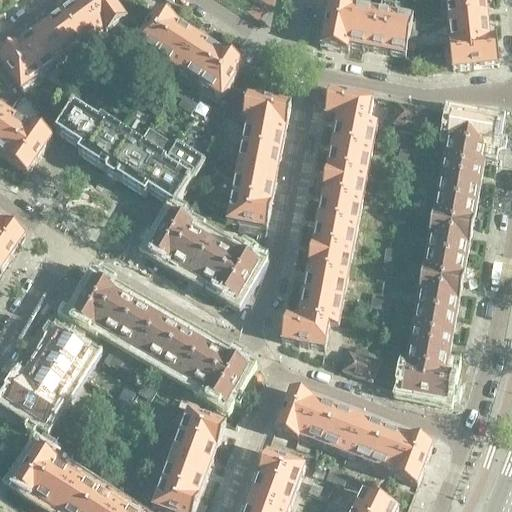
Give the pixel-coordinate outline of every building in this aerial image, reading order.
[(127,23),(117,9),(118,9),(112,1),(111,1),(110,0),(83,0),(81,2),(105,34),(107,37),(127,23)] [(490,41),(486,0),(485,0),(448,0),(445,2),(448,32),(450,32),(453,34),(454,45),(490,41)] [(105,34),(81,2),(61,17),(81,45),(94,36),(97,40),(105,34)] [(348,55),(349,49),(356,16),(357,10),(329,4),(320,50),(348,55)] [(409,37),(410,31),(411,27),(402,25),(399,20),(399,18),(370,12),(370,14),(366,18),(356,16),(349,49),(405,60),(407,50),(408,44),(409,37)] [(158,57),(178,27),(157,13),(156,13),(135,47),(143,52),(145,48),(158,57)] [(81,45),(61,17),(40,32),(63,65),(71,59),(68,55),(81,45)] [(178,75),(200,41),(178,27),(158,57),(172,66),(170,69),(178,75)] [(63,65),(40,32),(19,47),(39,76),(53,66),(56,70),(63,65)] [(202,85),(221,55),(200,41),(178,75),(186,80),(188,76),(202,85)] [(490,41),(454,45),(449,45),(452,74),(499,69),(496,41),(490,41)] [(131,54),(135,47),(126,42),(122,48),(131,54)] [(39,76),(19,47),(0,60),(0,65),(3,70),(8,77),(15,86),(21,95),(29,90),(26,85),(39,76)] [(127,60),(131,54),(122,48),(118,55),(127,60)] [(222,103),(244,69),(221,55),(202,85),(216,94),(214,97),(222,103)] [(8,77),(3,70),(0,71),(0,79),(2,81),(8,77)] [(91,85),(96,78),(85,71),(81,78),(91,85)] [(140,86),(147,75),(141,71),(134,82),(140,86)] [(147,90),(154,79),(147,75),(140,86),(147,90)] [(15,86),(8,77),(2,81),(9,91),(15,86)] [(87,91),(91,85),(81,78),(77,85),(87,91)] [(368,127),(373,103),(357,100),(357,99),(347,97),(347,98),(330,94),(325,120),(337,122),(368,127)] [(65,123),(56,137),(81,153),(78,158),(106,176),(106,179),(114,185),(117,183),(145,201),(149,196),(174,212),(183,198),(196,178),(205,164),(183,149),(177,146),(175,150),(149,133),(140,146),(101,122),(107,112),(83,97),(74,110),(65,123)] [(37,112),(43,102),(37,98),(31,108),(37,112)] [(184,113),(191,103),(185,99),(178,110),(184,113)] [(286,133),(291,108),(277,105),(266,102),(266,103),(248,99),(243,125),(247,125),(286,133)] [(43,116),(50,106),(43,102),(37,112),(43,116)] [(190,118),(197,107),(191,103),(184,113),(190,118)] [(227,115),(231,108),(222,103),(218,109),(227,115)] [(50,120),(56,110),(50,106),(43,116),(50,120)] [(424,133),(427,119),(428,114),(397,108),(393,127),(399,128),(417,132),(424,133)] [(223,121),(227,115),(218,109),(214,116),(223,121)] [(0,158),(6,163),(25,135),(12,126),(15,122),(8,117),(0,127),(0,158)] [(492,155),(496,132),(497,126),(452,118),(447,146),(452,147),(487,154),(492,155)] [(437,135),(439,124),(440,121),(427,119),(424,133),(437,135)] [(376,129),(368,127),(337,122),(332,147),(366,153),(369,138),(374,139),(376,129)] [(281,158),(286,133),(247,125),(245,133),(250,134),(247,151),(281,158)] [(27,178),(53,142),(31,127),(25,135),(6,163),(27,178)] [(416,139),(417,132),(399,128),(398,135),(411,138),(410,145),(420,146),(421,140),(416,139)] [(361,178),(364,162),(370,163),(371,154),(366,153),(332,147),(327,172),(361,178)] [(476,209),(484,168),(487,154),(452,147),(449,159),(445,161),(444,161),(439,188),(441,188),(443,192),(441,203),(476,209)] [(276,183),(281,158),(247,151),(243,169),(239,168),(237,175),(276,183)] [(212,153),(209,158),(218,164),(221,158),(212,153)] [(408,162),(409,155),(400,153),(398,160),(408,162)] [(417,163),(418,156),(409,155),(408,162),(417,163)] [(209,158),(205,164),(214,169),(218,164),(209,158)] [(406,169),(408,162),(398,160),(397,167),(406,169)] [(415,170),(417,163),(408,162),(406,169),(415,170)] [(356,203),(359,187),(365,188),(366,179),(361,178),(327,172),(322,197),(356,203)] [(271,207),(276,183),(237,175),(236,183),(240,184),(237,200),(271,207)] [(351,229),(354,213),(360,214),(362,204),(356,203),(322,197),(317,223),(351,229)] [(266,234),(271,207),(237,200),(234,217),(229,216),(227,226),(239,228),(249,230),(259,232),(266,234)] [(197,216),(202,206),(196,202),(190,212),(197,216)] [(466,266),(474,224),(476,209),(441,203),(439,214),(435,217),(434,217),(428,247),(430,247),(433,251),(431,260),(466,266)] [(203,219),(209,209),(202,206),(197,216),(203,219)] [(210,223),(216,213),(209,209),(203,219),(210,223)] [(397,218),(398,211),(389,209),(388,216),(397,218)] [(406,220),(407,213),(398,211),(397,218),(406,220)] [(395,224),(397,218),(388,216),(386,223),(395,224)] [(172,269),(189,239),(194,230),(171,217),(162,232),(157,240),(157,241),(149,255),(172,269)] [(404,226),(406,220),(397,218),(395,224),(404,226)] [(346,254),(350,237),(355,238),(357,230),(351,229),(317,223),(312,248),(346,254)] [(16,254),(26,240),(5,226),(0,233),(0,276),(1,276),(10,263),(11,263),(16,255),(16,254)] [(248,238),(249,230),(239,228),(237,236),(248,238)] [(258,240),(259,232),(249,230),(248,238),(258,240)] [(193,281),(213,246),(205,241),(202,246),(189,239),(172,269),(193,281)] [(215,294),(232,264),(219,256),(221,251),(213,246),(193,281),(215,294)] [(341,279),(345,262),(350,263),(352,255),(346,254),(312,248),(308,273),(341,279)] [(392,264),(394,254),(385,252),(383,262),(392,264)] [(251,283),(259,268),(237,256),(232,264),(215,294),(237,306),(245,291),(246,292),(251,283)] [(456,322),(464,280),(466,266),(431,260),(429,272),(425,274),(423,274),(419,300),(420,300),(423,304),(421,315),(456,322)] [(390,273),(392,264),(383,262),(381,272),(390,273)] [(337,305),(340,287),(345,289),(347,280),(341,279),(308,273),(303,298),(337,305)] [(92,333),(94,330),(114,295),(93,283),(85,298),(84,297),(79,306),(80,306),(71,321),(92,333)] [(119,339),(137,308),(114,295),(94,330),(102,335),(105,331),(119,339)] [(380,306),(381,299),(372,297),(371,304),(380,306)] [(334,318),(337,305),(303,298),(298,322),(329,328),(337,330),(339,319),(334,318)] [(389,307),(390,301),(381,299),(380,306),(389,307)] [(378,312),(380,306),(371,304),(369,310),(378,312)] [(388,314),(388,309),(389,307),(380,306),(378,312),(388,314)] [(139,356),(159,321),(137,308),(119,339),(134,347),(131,352),(139,356)] [(446,376),(454,336),(456,322),(421,315),(419,327),(415,330),(414,329),(409,354),(411,354),(412,358),(409,371),(446,378),(446,376)] [(329,328),(298,322),(286,320),(281,345),(325,354),(329,328)] [(163,364),(181,334),(159,321),(139,356),(146,360),(149,356),(163,364)] [(183,382),(204,347),(181,334),(163,364),(178,373),(175,377),(183,382)] [(85,372),(84,372),(82,367),(88,358),(79,352),(70,346),(58,338),(28,386),(57,405),(64,395),(69,394),(70,395),(85,372)] [(83,346),(74,340),(70,346),(79,352),(83,346)] [(92,352),(83,346),(79,352),(88,358),(92,352)] [(208,390),(226,360),(204,347),(183,382),(192,387),(194,382),(208,390)] [(363,362),(365,356),(357,353),(355,359),(363,362)] [(371,365),(373,359),(365,356),(363,362),(371,365)] [(363,362),(355,359),(349,357),(342,376),(372,387),(379,368),(371,365),(363,362)] [(379,368),(381,362),(373,359),(371,365),(379,368)] [(239,387),(248,372),(226,360),(208,390),(204,398),(226,411),(234,396),(235,396),(240,387),(239,387)] [(124,383),(130,373),(124,369),(117,379),(124,383)] [(447,406),(452,377),(446,376),(446,378),(409,371),(406,370),(401,397),(447,406)] [(148,391),(157,375),(151,371),(141,386),(143,388),(148,391)] [(130,387),(137,377),(130,373),(124,383),(130,387)] [(62,408),(57,405),(28,386),(22,383),(7,407),(46,432),(62,408)] [(157,396),(148,391),(143,388),(137,397),(151,406),(157,396)] [(299,441),(313,403),(290,394),(284,410),(283,410),(280,419),(274,435),(298,444),(299,441)] [(188,414),(191,406),(181,403),(178,410),(188,414)] [(323,447),(337,412),(313,403),(299,441),(308,445),(309,442),(323,447)] [(138,417),(142,411),(132,405),(128,411),(138,417)] [(197,417),(200,410),(191,406),(188,414),(197,417)] [(134,424),(138,417),(128,411),(124,418),(134,424)] [(346,460),(361,421),(337,412),(323,447),(339,453),(338,456),(346,460)] [(217,453),(226,428),(197,417),(188,414),(184,423),(189,425),(183,440),(217,453)] [(370,465),(384,430),(361,421),(346,460),(355,463),(356,460),(370,465)] [(112,440),(117,432),(110,428),(105,436),(112,440)] [(394,478),(409,440),(384,430),(370,465),(385,471),(384,474),(394,478)] [(119,444),(124,436),(117,432),(112,440),(119,444)] [(107,448),(112,440),(105,436),(100,444),(107,448)] [(113,453),(119,444),(112,440),(107,448),(113,453)] [(208,477),(217,453),(183,440),(178,456),(173,454),(170,463),(208,477)] [(427,465),(433,449),(409,440),(394,478),(393,481),(417,490),(423,475),(427,465)] [(64,455),(71,445),(64,441),(58,450),(64,455)] [(71,459),(77,449),(71,445),(64,455),(71,459)] [(33,501),(53,471),(57,464),(36,451),(27,465),(21,474),(22,474),(13,488),(33,501)] [(291,465),(294,458),(284,454),(282,461),(291,465)] [(291,465),(282,461),(267,456),(258,480),(292,493),(298,477),(302,479),(306,470),(301,468),(291,465)] [(301,468),(304,462),(294,458),(291,465),(301,468)] [(199,501),(208,477),(170,463),(167,472),(171,473),(165,489),(199,501)] [(50,511),(56,511),(77,480),(70,476),(67,480),(53,471),(33,501),(50,511)] [(337,481),(339,474),(331,471),(328,478),(337,481)] [(140,480),(131,473),(127,480),(136,486),(140,480)] [(346,483),(348,477),(339,474),(337,481),(346,483)] [(335,487),(337,481),(328,478),(326,484),(335,487)] [(87,511),(96,499),(82,490),(84,485),(77,480),(56,511),(87,511)] [(136,486),(127,480),(122,486),(132,492),(136,486)] [(286,508),(292,493),(258,480),(249,504),(270,511),(290,511),(291,510),(286,508)] [(344,490),(346,483),(337,481),(335,487),(344,490)] [(132,492),(122,486),(118,492),(128,499),(132,492)] [(194,511),(199,501),(165,489),(160,505),(155,503),(152,511),(155,511),(194,511)] [(383,506),(387,500),(378,495),(375,502),(383,506)] [(395,511),(392,510),(383,506),(375,502),(367,498),(362,508),(359,510),(356,508),(354,511),(395,511)] [(118,511),(121,508),(113,503),(110,508),(96,499),(87,511),(118,511)] [(392,510),(395,504),(387,500),(383,506),(392,510)]
